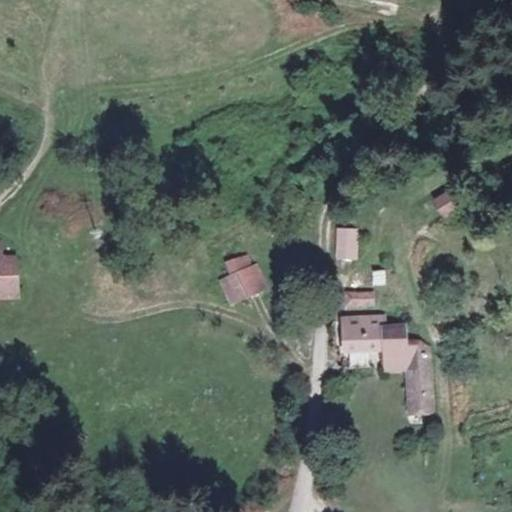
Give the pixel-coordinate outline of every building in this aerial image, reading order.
[(451,187),(433,195),(444,216),(461,207),(451,187)] [(337,222),(336,252),(356,252),(356,222),(337,222)] [(258,241),(237,245),(240,259),(229,261),(235,286),(274,278),(268,253),(261,255),(258,241)] [(5,247),(0,246),(0,299),(20,299),(21,269),(5,269),(5,247)] [(388,303),(346,310),(354,358),(393,353),(395,361),(418,357),(423,395),(444,393),(449,392),(440,335),(415,339),(411,313),(391,316),(388,303)]
